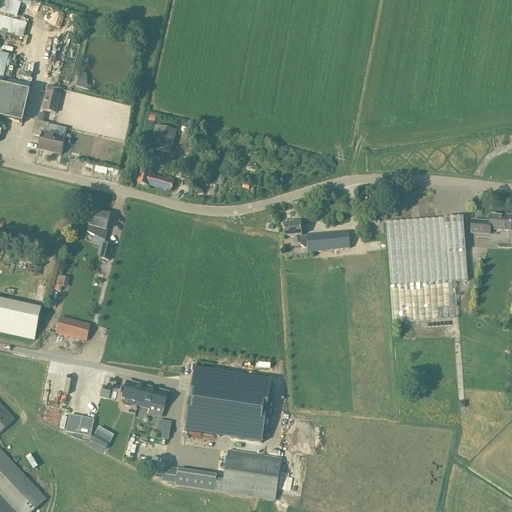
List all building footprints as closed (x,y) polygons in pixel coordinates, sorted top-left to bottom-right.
[(0,31),(25,38),(28,23),(0,16),(0,31)] [(0,83),(4,84),(10,55),(0,53),(0,83)] [(0,118),(23,123),(30,92),(0,84),(0,118)] [(47,92),(43,110),(56,113),(60,95),(61,89),(49,87),(48,92),(47,92)] [(36,121),(33,135),(41,137),(39,147),(52,150),(52,152),(62,154),(62,153),(68,128),(36,121)] [(150,148),(170,154),(176,131),(156,126),(150,148)] [(142,167),(138,183),(147,186),(148,184),(171,191),(174,179),(163,176),(162,179),(150,176),(151,170),(142,167)] [(86,232),(105,241),(108,230),(106,230),(110,216),(93,212),(90,226),(87,225),(86,232)] [(471,233),(489,235),(490,229),(511,231),(511,217),(503,216),(503,218),(491,217),(490,223),(472,221),(471,233)] [(391,287),(393,322),(457,318),(455,282),(467,281),(462,217),(386,223),(390,287),(391,287)] [(308,248),(308,253),(350,249),(348,232),(307,235),(301,235),(300,224),(284,225),(285,237),(292,236),(293,245),(301,244),(301,245),(304,248),(308,248)] [(112,245),(104,243),(100,259),(108,261),(112,245)] [(0,333),(34,341),(41,309),(0,299),(0,333)] [(56,334),(86,342),(92,325),(61,317),(56,334)] [(48,398),(45,414),(69,419),(78,371),(49,366),(43,397),(48,398)] [(263,440),(270,377),(192,368),(186,432),(263,440)] [(148,413),(162,416),(168,394),(127,383),(123,396),(125,397),(123,402),(125,404),(130,406),(132,404),(134,399),(146,402),(144,407),(149,408),(148,413)] [(112,384),(109,398),(121,400),(124,387),(112,384)] [(0,433),(15,420),(0,404),(0,433)] [(70,416),(66,433),(90,438),(93,420),(70,416)] [(159,420),(157,435),(170,437),(172,422),(159,420)] [(92,442),(108,449),(113,438),(97,431),(92,442)] [(145,460),(147,443),(132,441),(130,458),(145,460)] [(0,511),(33,511),(46,500),(0,450),(0,511)] [(175,487),(275,502),(282,459),(228,451),(223,480),(216,479),(217,476),(164,467),(161,481),(175,484),(175,487)]
